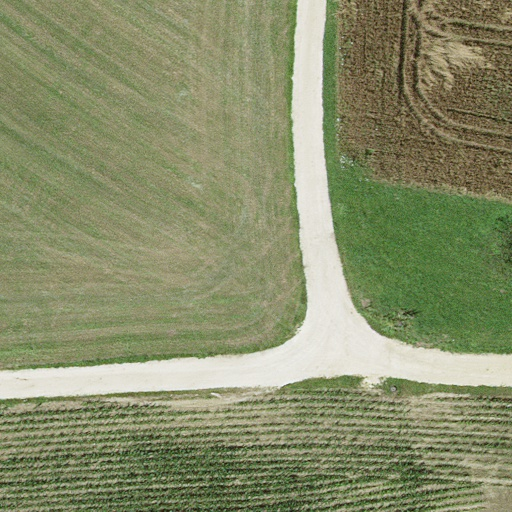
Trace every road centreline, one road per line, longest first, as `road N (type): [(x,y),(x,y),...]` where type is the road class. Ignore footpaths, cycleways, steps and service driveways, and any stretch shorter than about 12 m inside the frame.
road 1 (track): [(0,376),(305,356),(341,327),(397,358),(511,366)]
road 2 (track): [(308,0),(312,204),(317,253),(341,327)]
